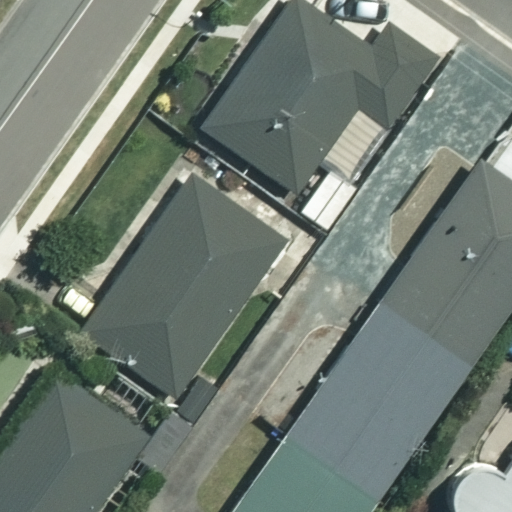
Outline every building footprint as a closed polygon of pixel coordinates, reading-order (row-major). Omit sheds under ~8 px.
[(376,50),(304,0),(291,0),(204,125),(296,190),(358,102),(391,125),(439,56),(394,24),(376,50)] [(381,299),(473,365),(511,309),(511,177),(483,157),(381,299)] [(285,237),(195,173),(86,326),(176,391),(285,237)] [(286,434),(377,499),(473,365),(381,299),(286,434)] [(93,511),(148,432),(54,368),(0,447),(0,511),(93,511)] [(367,511),(377,499),(286,434),(230,511),(367,511)] [(511,511),(511,458),(504,470),(480,452),(443,505),(452,511),(511,511)]
